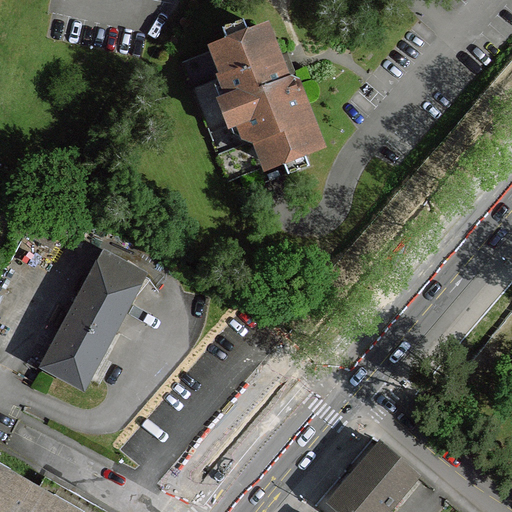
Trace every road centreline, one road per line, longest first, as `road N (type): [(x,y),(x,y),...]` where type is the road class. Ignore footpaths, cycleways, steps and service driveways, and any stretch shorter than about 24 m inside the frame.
road 1 (primary): [(511,206),(352,381)]
road 2 (residential): [(352,381),(508,511)]
road 3 (primary): [(352,381),(246,511)]
